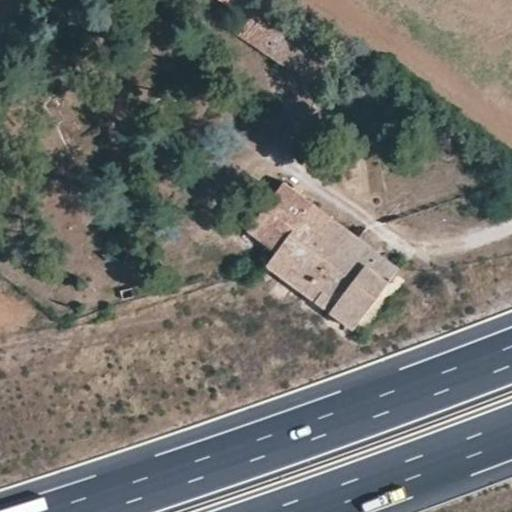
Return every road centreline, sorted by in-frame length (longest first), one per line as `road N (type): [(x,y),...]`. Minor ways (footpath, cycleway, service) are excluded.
road 1 (motorway): [(511,355),(70,511)]
road 2 (motorway): [(289,511),(511,431)]
